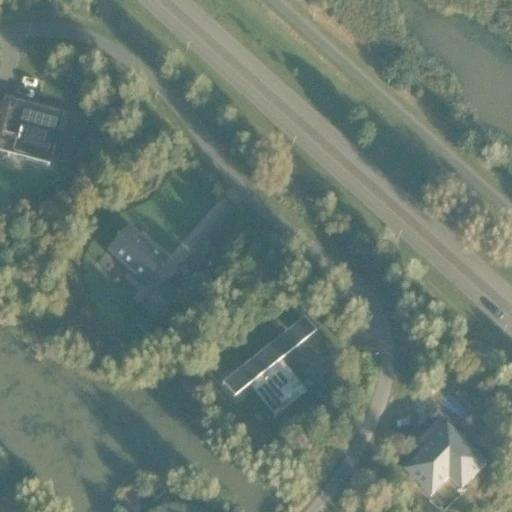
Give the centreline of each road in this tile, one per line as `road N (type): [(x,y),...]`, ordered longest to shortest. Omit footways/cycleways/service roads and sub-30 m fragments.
road 1 (residential): [(0,35),(76,35),(139,69),(240,190),(371,306),(384,348),(382,392),(344,475),(316,511)]
road 2 (tertiary): [(143,0),(511,330)]
road 3 (tertiary): [(511,299),(177,0)]
